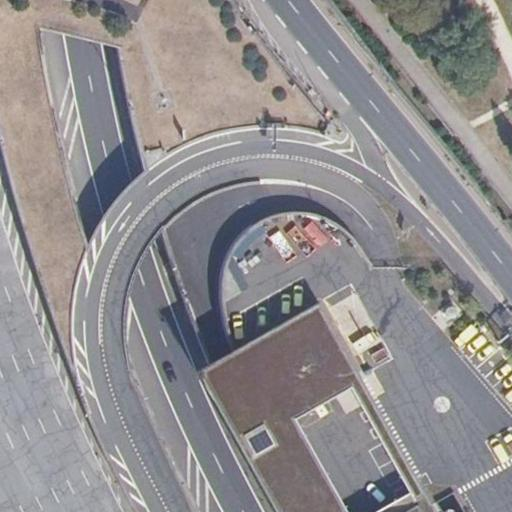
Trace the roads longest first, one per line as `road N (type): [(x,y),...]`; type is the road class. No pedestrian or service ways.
road 1 (motorway): [(388,189),(336,163),(271,146),(180,168),(128,212),(105,250),(91,350),(101,397),(157,511)]
road 2 (motorway): [(333,511),(241,329),(209,95),(191,58),(156,22),(111,0)]
road 3 (motorway): [(242,511),(133,255),(76,0)]
road 4 (motorway): [(511,279),(358,89)]
road 5 (motorway): [(511,329),(388,189)]
road 6 (motorway): [(0,366),(63,511)]
